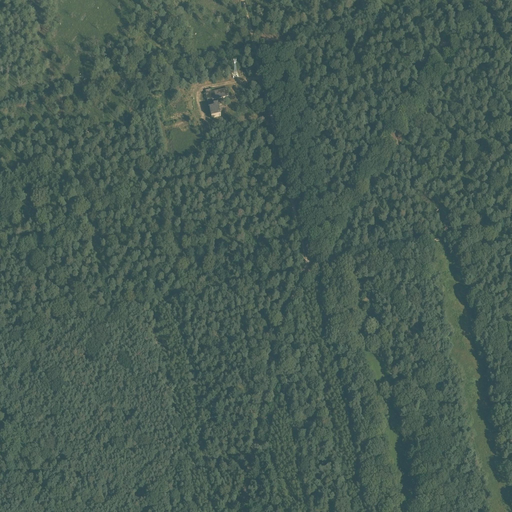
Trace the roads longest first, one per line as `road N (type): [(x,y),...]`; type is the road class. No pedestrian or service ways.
road 1 (unclassified): [(240,511),(293,290),(487,0)]
road 2 (track): [(243,0),(307,270)]
road 3 (track): [(147,301),(196,511)]
road 4 (track): [(307,270),(511,226)]
road 5 (track): [(147,301),(307,270)]
road 6 (track): [(0,332),(147,301)]
